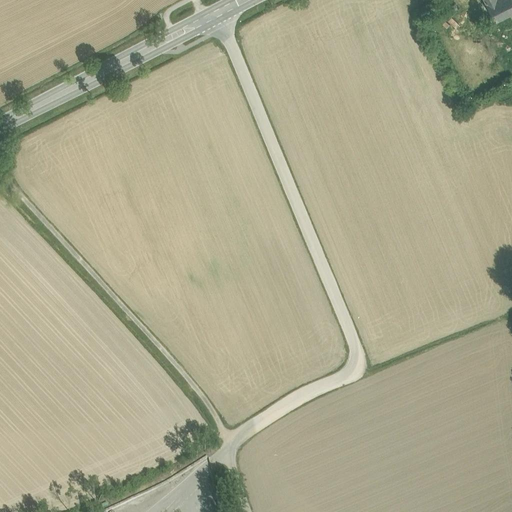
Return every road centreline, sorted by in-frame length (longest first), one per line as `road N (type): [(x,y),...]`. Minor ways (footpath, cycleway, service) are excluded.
road 1 (unclassified): [(247,511),(228,441),(357,359),(216,14)]
road 2 (track): [(228,441),(195,379),(12,185)]
road 3 (secondary): [(216,14),(0,125)]
